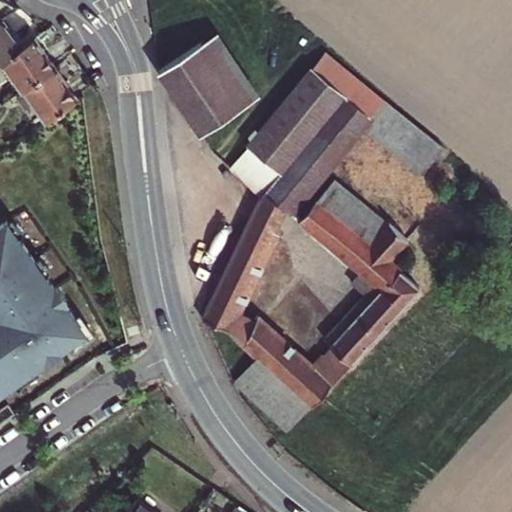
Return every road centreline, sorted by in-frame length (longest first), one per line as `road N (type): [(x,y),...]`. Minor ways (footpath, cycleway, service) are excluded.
road 1 (tertiary): [(182,354),(157,269),(133,61),(97,0)]
road 2 (residential): [(182,354),(146,363),(0,461)]
road 3 (tertiary): [(307,511),(229,435),(182,354)]
